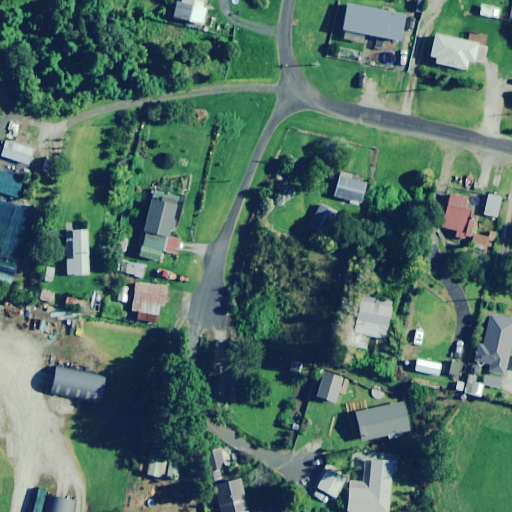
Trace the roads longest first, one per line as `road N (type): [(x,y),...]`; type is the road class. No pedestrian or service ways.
road 1 (residential): [(288,96),(511,146)]
road 2 (residential): [(288,96),(221,245),(207,306)]
road 3 (residential): [(288,96),(215,68),(90,94)]
